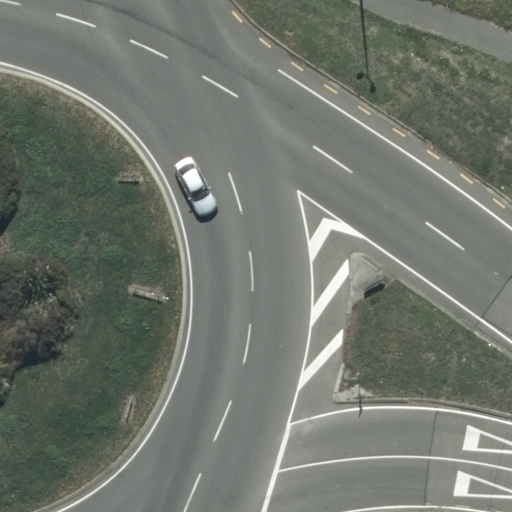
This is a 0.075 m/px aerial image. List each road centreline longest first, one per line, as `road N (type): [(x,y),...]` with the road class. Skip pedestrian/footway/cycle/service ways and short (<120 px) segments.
road 1 (trunk): [(191,92),(231,155),(254,225),(260,298),(249,371),(220,439),(176,499)]
road 2 (tertiary): [(191,92),(265,115),(511,284)]
road 3 (tertiary): [(511,470),(449,459),(360,459),(176,499)]
